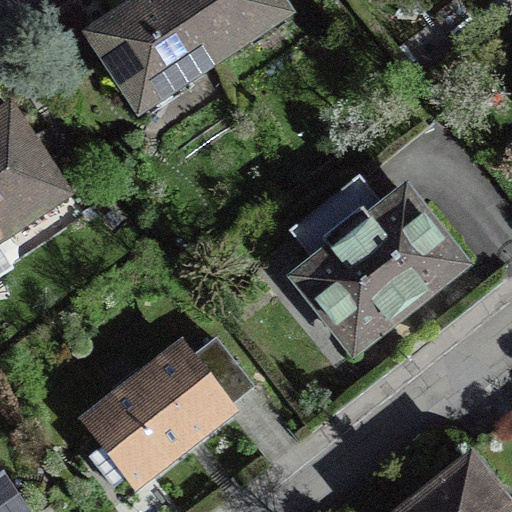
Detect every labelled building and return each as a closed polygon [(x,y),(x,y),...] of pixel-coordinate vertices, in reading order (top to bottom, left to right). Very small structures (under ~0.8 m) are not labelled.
[(212,60),(172,0),(137,0),(131,4),(135,10),(95,37),(141,107),(143,105),(141,102),(175,80),(177,82),(212,60)] [(172,0),(212,60),(247,37),(245,34),(279,12),(281,15),(283,13),(274,0),(172,0)] [(0,112),(0,238),(67,193),(9,107),(0,112)] [(410,306),(461,264),(405,195),(384,212),(359,181),(295,233),(320,264),(299,280),(355,350),(410,306)] [(33,228),(43,242),(70,223),(61,209),(33,228)] [(228,410),(182,351),(89,422),(135,481),(180,447),(228,410)] [(511,433),(510,431),(483,451),(511,487),(511,433)] [(511,511),(470,461),(427,496),(406,511),(511,511)] [(0,511),(13,511),(20,507),(0,479),(0,511)]
